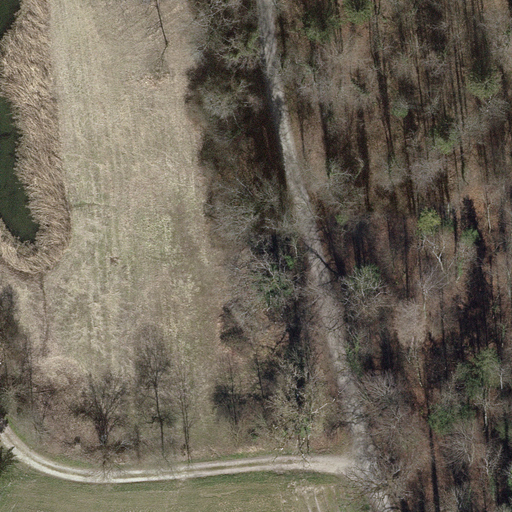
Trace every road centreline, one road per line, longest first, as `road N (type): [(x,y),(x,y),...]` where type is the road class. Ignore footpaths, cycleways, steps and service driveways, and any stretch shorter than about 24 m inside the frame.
road 1 (track): [(386,511),(364,466),(275,85),(268,0)]
road 2 (track): [(0,426),(43,465),(115,485),(364,466)]
